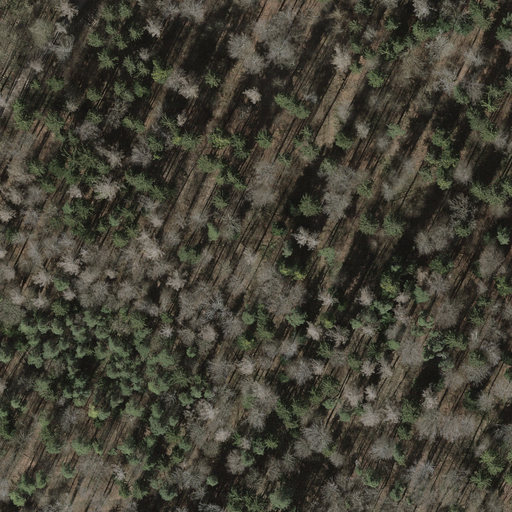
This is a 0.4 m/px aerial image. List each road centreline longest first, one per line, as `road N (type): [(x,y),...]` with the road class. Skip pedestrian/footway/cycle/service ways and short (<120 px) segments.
road 1 (track): [(328,0),(325,213),(313,353),(360,479)]
road 2 (track): [(0,110),(79,0)]
